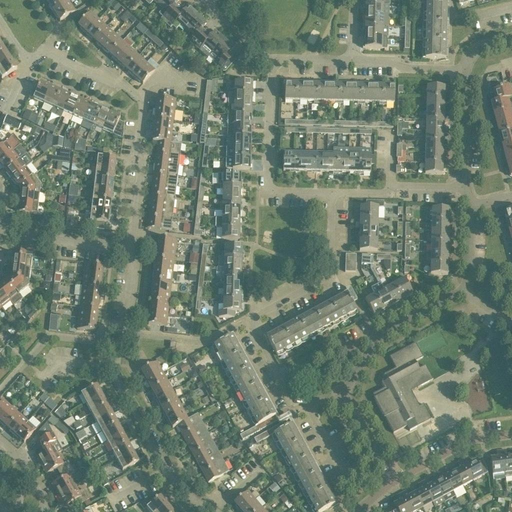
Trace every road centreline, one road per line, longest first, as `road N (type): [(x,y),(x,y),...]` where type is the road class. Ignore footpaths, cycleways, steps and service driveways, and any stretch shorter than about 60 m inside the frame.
road 1 (residential): [(129,249),(141,103),(125,87),(45,52),(29,58),(0,20)]
road 2 (residential): [(334,399),(292,402),(249,322),(330,277),(332,193)]
road 3 (residential): [(213,511),(170,476),(114,372),(127,327),(135,257),(129,249)]
road 4 (residential): [(270,60),(267,191),(332,193)]
road 5 (residential): [(344,398),(378,337),(462,291)]
road 6 (residential): [(390,483),(467,441),(511,435)]
road 7 (residential): [(332,193),(462,188)]
road 8 (residential): [(1,233),(129,249)]
